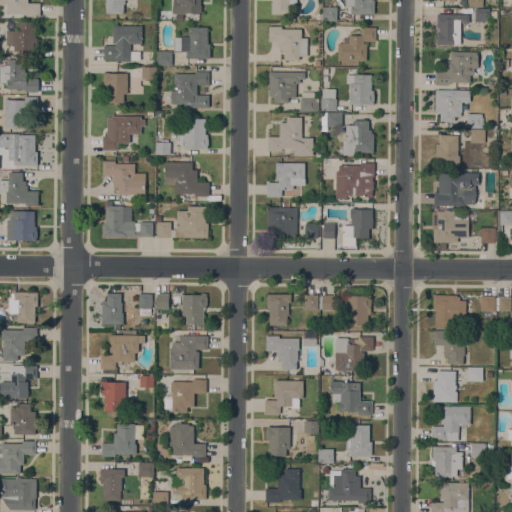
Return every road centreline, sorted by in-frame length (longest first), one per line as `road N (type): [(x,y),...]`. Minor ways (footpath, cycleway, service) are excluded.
road 1 (residential): [(400,511),(405,0)]
road 2 (tertiary): [(511,269),(0,264)]
road 3 (tertiary): [(68,511),(72,0)]
road 4 (residential): [(235,511),(239,0)]
